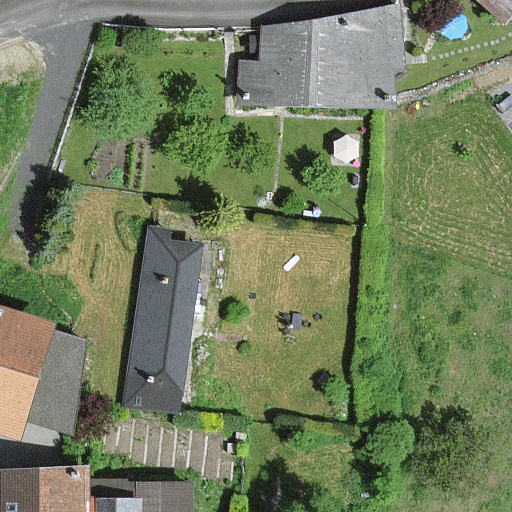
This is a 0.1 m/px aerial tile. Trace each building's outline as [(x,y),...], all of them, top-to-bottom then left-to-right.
[(511,11),(511,0),(481,0),(506,19),(511,11)] [(402,70),(395,8),(267,31),(266,67),(242,66),(243,104),(393,104),(388,72),(402,70)] [(176,408),(200,248),(168,243),(169,231),(152,229),(127,400),(176,408)] [(48,331),(50,325),(0,310),(0,428),(17,434),(22,416),(71,432),(82,342),(65,336),(48,331)] [(89,511),(89,501),(88,471),(0,473),(0,511),(89,511)] [(189,511),(189,483),(140,484),(140,500),(140,511),(189,511)] [(140,511),(140,500),(89,501),(89,511),(140,511)]
